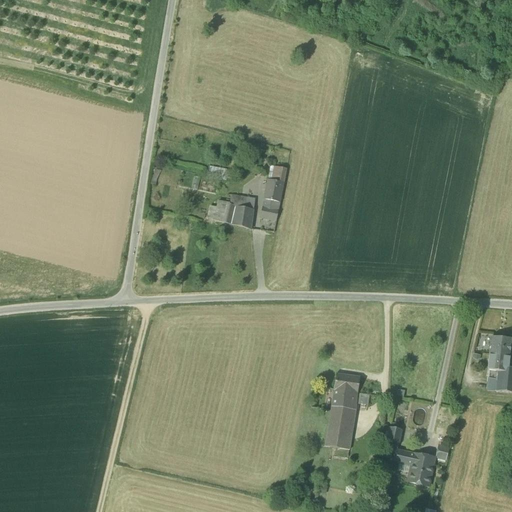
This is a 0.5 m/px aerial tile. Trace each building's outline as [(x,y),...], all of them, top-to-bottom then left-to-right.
[(277,168),(274,182),(283,184),(286,170),(277,168)] [(208,177),(227,180),(228,173),(210,170),(208,177)] [(263,200),(263,201),(279,204),(283,184),(274,182),(267,181),(263,200)] [(231,196),(229,205),(229,207),(233,208),(253,211),(255,200),(231,196)] [(230,226),(233,208),(229,207),(229,205),(211,201),(207,220),(230,226)] [(263,201),(262,207),(278,211),(279,204),(263,201)] [(276,222),(278,211),(262,207),(259,219),(276,222)] [(230,226),(250,231),(253,211),(233,208),(230,226)] [(490,338),(488,357),(509,359),(511,340),(490,338)] [(508,369),(509,359),(488,357),(487,371),(489,372),(489,371),(495,372),(507,374),(508,369)] [(511,369),(508,369),(507,374),(495,372),(495,374),(489,373),(487,392),(511,394),(511,369)] [(333,391),(334,391),(356,395),(357,395),(357,394),(359,378),(335,375),(333,391)] [(356,405),(356,395),(334,391),(331,407),(355,411),(356,405)] [(356,405),(367,406),(369,396),(357,394),(357,395),(356,395),(356,405)] [(326,437),(351,440),(355,411),(331,407),(326,437)] [(389,429),(386,441),(398,444),(401,432),(389,429)] [(324,448),(349,451),(351,440),(326,437),(324,448)] [(396,452),(398,444),(386,441),(384,449),(396,452)] [(434,459),(447,462),(450,450),(437,447),(434,459)] [(407,483),(428,488),(434,459),(413,455),(413,456),(396,452),(394,462),(411,466),(407,483)]
